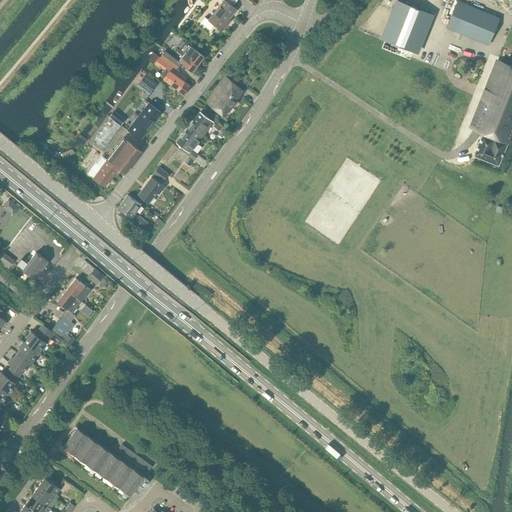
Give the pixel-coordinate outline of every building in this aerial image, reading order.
[(226,22),(236,9),(232,6),(236,0),(219,0),(222,2),(209,20),(205,17),(201,22),(210,30),(214,24),(222,30),(228,23),(226,22)] [(457,0),(446,27),(447,28),(464,35),(488,45),(490,41),(498,20),(499,18),(481,10),(458,1),(457,0)] [(384,41),(411,51),(413,52),(429,13),(400,2),(384,41)] [(152,14),(147,21),(154,26),(159,20),(152,14)] [(137,26),(132,31),(138,37),(143,32),(137,26)] [(192,71),(204,56),(191,46),(188,47),(185,51),(184,54),(180,60),(184,63),(184,64),(192,71)] [(249,49),(245,55),(251,60),(256,54),(249,49)] [(176,67),(180,62),(165,50),(161,55),(176,67)] [(187,78),(159,57),(154,64),(159,68),(160,66),(164,69),(161,74),(164,77),(163,78),(184,94),(190,86),(185,82),(187,78)] [(511,65),(496,59),(469,127),(483,133),(482,134),(474,154),(474,156),(498,165),(507,142),(511,144),(511,142),(511,65)] [(149,94),(158,83),(146,74),(137,85),(149,94)] [(225,115),(243,90),(225,77),(207,102),(225,115)] [(141,139),(161,113),(148,103),(127,130),(141,139)] [(199,112),(189,125),(200,134),(202,136),(213,122),(199,112)] [(111,118),(94,140),(95,141),(104,148),(121,126),(114,120),(111,118)] [(214,126),(219,130),(222,125),(217,121),(214,126)] [(189,125),(176,143),(184,148),(182,151),(193,158),(193,159),(194,159),(197,154),(198,154),(197,153),(192,149),(202,136),(200,134),(189,125)] [(125,173),(142,151),(123,137),(106,159),(101,166),(96,162),(88,173),(93,177),(105,187),(119,168),(125,173)] [(60,153),(62,158),(74,153),(72,148),(60,153)] [(188,157),(184,162),(189,166),(193,161),(188,157)] [(162,181),(168,174),(159,166),(153,175),(162,181)] [(159,193),(164,186),(151,177),(138,194),(148,202),(156,192),(159,193)] [(138,216),(134,213),(141,204),(128,195),(118,208),(131,218),(130,219),(143,229),(148,222),(139,215),(138,216)] [(20,207),(9,198),(4,204),(2,206),(3,207),(14,215),(20,207)] [(21,258),(17,264),(23,269),(22,269),(30,275),(34,279),(47,262),(46,260),(35,252),(29,260),(27,263),(21,258)] [(1,253),(0,254),(0,262),(8,269),(13,262),(1,253)] [(97,283),(104,275),(95,267),(88,276),(97,283)] [(66,290),(81,301),(90,290),(75,278),(66,290)] [(72,313),(81,301),(66,290),(57,302),(72,313)] [(61,338),(62,338),(63,339),(74,324),(72,323),(73,323),(63,315),(51,330),(52,330),(60,337),(61,338)] [(46,318),(42,323),(45,325),(50,329),(53,326),(49,323),(51,321),(47,318),(46,318)] [(52,330),(51,330),(51,331),(42,324),(35,334),(31,330),(27,336),(28,337),(25,341),(24,342),(37,351),(38,353),(52,335),(60,341),(62,338),(61,338),(60,337),(52,330)] [(70,337),(66,342),(70,345),(71,344),(75,338),(72,335),(70,337)] [(24,342),(25,341),(23,340),(19,346),(20,347),(17,352),(31,363),(35,357),(33,356),(37,351),(24,342)] [(27,368),(31,363),(17,352),(13,357),(12,356),(7,362),(12,365),(9,370),(18,377),(21,372),(25,367),(27,368)] [(14,381),(18,377),(9,370),(5,375),(0,371),(0,387),(7,392),(6,392),(8,394),(12,388),(11,387),(15,381),(14,381)] [(20,410),(26,414),(30,408),(25,404),(20,410)] [(74,454),(88,435),(77,427),(63,446),(74,454)] [(85,462),(99,443),(88,435),(74,454),(85,462)] [(97,471),(110,451),(99,443),(85,462),(97,471)] [(149,470),(152,466),(122,444),(119,447),(149,470)] [(108,479),(121,459),(110,451),(97,471),(108,479)] [(119,487),(133,468),(121,459),(108,479),(119,487)] [(134,491),(144,476),(133,468),(119,487),(131,495),(134,491)] [(144,476),(134,491),(138,494),(143,487),(149,479),(144,476)] [(38,486),(56,499),(58,495),(56,494),(60,488),(45,477),(38,486)] [(53,502),(56,499),(38,486),(32,495),(48,506),(51,501),(53,502)] [(47,506),(48,506),(32,495),(26,503),(37,511),(48,511),(51,509),(47,506)] [(66,507),(71,510),(75,505),(70,502),(66,507)] [(37,511),(26,503),(19,511),(37,511)]
